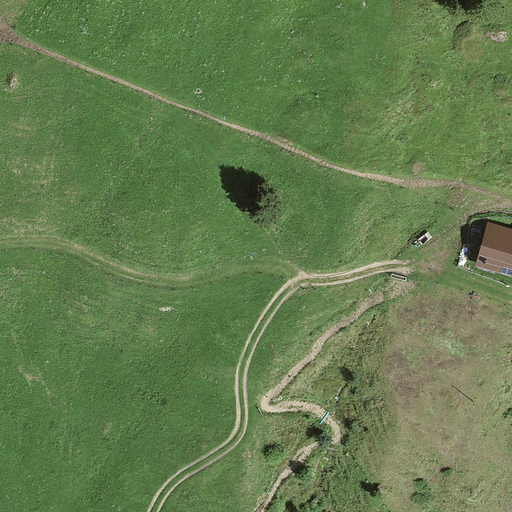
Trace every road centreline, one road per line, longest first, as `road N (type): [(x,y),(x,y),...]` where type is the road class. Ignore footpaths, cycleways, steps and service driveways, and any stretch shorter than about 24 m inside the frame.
road 1 (track): [(0,246),(74,248),(133,272),(181,277),(230,270),(320,282),(403,267),(511,298)]
road 2 (track): [(161,511),(168,493),(192,473),(240,447),(252,429),(253,367),(278,311),(320,282)]
